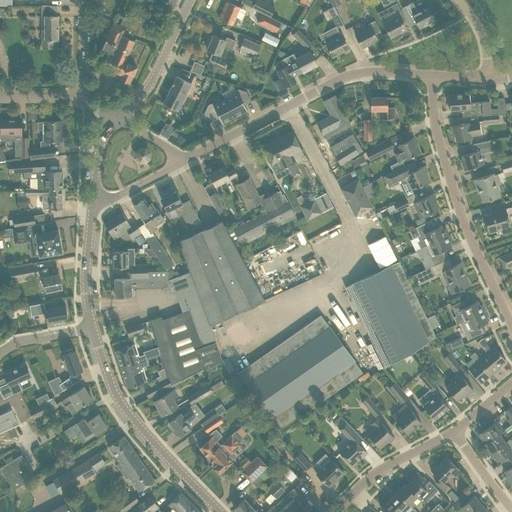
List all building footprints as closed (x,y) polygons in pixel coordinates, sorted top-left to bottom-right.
[(146,0),(160,10),(166,2),(173,6),(175,0),(146,0)] [(252,8),(270,16),(274,7),(259,0),(257,0),(257,2),(255,1),(252,8)] [(219,19),(228,23),(235,25),(240,13),(237,12),(239,7),(226,2),(219,19)] [(401,8),(411,26),(417,23),(419,28),(434,20),(427,7),(417,12),(412,2),(401,8)] [(390,13),(380,17),(390,37),(405,29),(399,17),(402,15),(396,4),(391,7),(390,8),(389,10),(390,13)] [(41,17),(44,17),(44,31),(41,31),(41,38),(41,48),(42,48),(42,47),(51,47),(51,40),(58,40),(58,16),(54,16),(54,12),(57,12),(57,6),(41,6),(41,17)] [(247,6),(244,12),(253,17),(257,10),(247,6)] [(343,24),(337,14),(336,14),(332,7),(322,12),(326,20),(331,17),(336,28),(343,24)] [(257,10),(253,19),(270,28),(275,19),(257,10)] [(122,75),(120,79),(128,83),(146,42),(143,41),(150,25),(125,14),(125,13),(125,12),(124,12),(123,12),(122,12),(122,13),(121,13),(122,14),(122,15),(123,17),(119,25),(113,22),(101,51),(107,53),(101,66),(122,75)] [(369,27),(355,34),(362,47),(377,40),(374,34),(380,31),(375,21),(368,24),(369,27)] [(325,43),(333,56),(348,48),(337,28),(329,32),(332,39),(325,43)] [(292,34),(306,48),(311,43),(297,29),(292,34)] [(212,52),(209,60),(216,63),(220,54),(228,58),(235,41),(226,37),(225,40),(213,35),(212,37),(210,37),(208,40),(209,42),(206,49),(212,52)] [(239,48),(256,55),(260,46),(243,39),(239,48)] [(296,59),(290,62),(296,74),(302,71),(303,72),(317,64),(310,51),(296,59)] [(290,62),(287,56),(280,60),(280,61),(276,63),(275,66),(277,71),(276,71),(285,87),(286,86),(287,87),(293,84),(292,83),(295,81),(293,76),(296,74),(290,62)] [(200,74),(204,64),(194,60),(190,70),(200,74)] [(163,103),(177,110),(191,83),(176,76),(173,82),(171,84),(172,84),(163,103)] [(244,105),(251,101),(246,91),(238,89),(235,90),(237,93),(225,99),(234,117),(247,110),(244,105)] [(286,90),(278,94),(281,99),(288,95),(286,90)] [(469,93),(448,95),(450,110),(463,109),(464,116),(462,116),(462,117),(482,115),(497,114),(497,109),(490,109),(489,104),(470,105),(469,93)] [(320,129),(321,131),(325,138),(350,125),(334,95),(323,101),(331,116),(327,119),(326,118),(317,123),(320,129)] [(371,110),(379,110),(379,119),(395,118),(395,107),(387,108),(386,97),(370,97),(371,107),(371,110)] [(234,117),(225,99),(213,105),(212,103),(208,105),(203,114),(210,117),(212,122),(219,118),(222,123),(234,117)] [(497,114),(482,115),(483,123),(498,121),(498,114),(497,114)] [(0,119),(1,133),(1,140),(14,140),(14,136),(21,136),(21,118),(13,119),(1,120),(1,119),(0,119)] [(29,149),(30,159),(55,156),(54,146),(47,147),(47,141),(61,141),(61,140),(59,140),(59,130),(61,130),(61,121),(45,121),(45,134),(42,134),(42,141),(39,141),(40,148),(29,149)] [(451,126),(452,130),(454,129),(456,141),(471,139),(471,136),(479,135),(478,129),(480,129),(479,122),(468,124),(468,123),(451,126)] [(162,129),(159,135),(167,139),(170,134),(162,129)] [(170,134),(167,139),(174,143),(179,135),(172,131),(170,134)] [(303,155),(300,150),(301,149),(292,131),(274,140),(288,166),(293,163),(289,156),(292,154),(294,159),(303,155)] [(342,151),(335,156),(340,164),(358,153),(363,150),(357,141),(352,133),(337,143),(342,151)] [(179,135),(175,142),(181,146),(186,139),(179,135)] [(399,152),(394,155),(398,163),(402,161),(404,160),(411,156),(420,152),(413,137),(404,142),(396,146),(399,152)] [(288,166),(274,140),(261,147),(271,166),(279,162),(282,169),(288,166)] [(370,160),(393,148),(389,140),(366,152),(370,160)] [(461,155),(462,158),(460,158),(464,170),(484,164),(481,154),(492,151),(489,141),(473,144),(475,151),(461,155)] [(134,160),(148,163),(151,149),(138,146),(134,160)] [(511,154),(503,157),(505,163),(511,160),(511,154)] [(354,166),(362,163),(359,156),(351,160),(354,166)] [(36,160),(8,162),(8,173),(23,172),(23,179),(30,179),(30,188),(37,188),(45,188),(45,189),(62,188),(61,170),(51,170),(44,170),(36,171),(36,160)] [(511,160),(505,163),(502,164),(505,172),(511,169),(511,160)] [(393,171),(384,176),(389,187),(406,179),(408,182),(411,189),(414,188),(420,185),(423,184),(423,185),(428,182),(427,181),(429,181),(424,169),(426,168),(425,165),(417,169),(408,173),(404,166),(393,171)] [(209,174),(215,186),(237,175),(234,169),(226,173),(223,166),(209,174)] [(500,196),(497,185),(501,184),(498,174),(494,175),(494,173),(473,179),(476,189),(478,189),(482,202),(500,196)] [(281,195),(279,191),(277,192),(277,191),(267,196),(266,194),(259,198),(249,177),(236,184),(248,209),(260,203),(264,212),(233,228),(242,245),(295,217),(287,200),(285,201),(281,195)] [(368,198),(362,186),(358,179),(340,188),(355,217),(373,207),(368,198)] [(370,182),(362,186),(368,198),(377,193),(374,187),(373,187),(370,182)] [(276,185),(279,191),(281,195),(285,192),(280,183),(276,185)] [(30,188),(25,188),(25,195),(49,195),(50,200),(45,200),(43,202),(43,207),(45,208),(50,208),(52,208),(62,208),(62,188),(45,189),(45,188),(37,188),(30,188)] [(167,193),(160,196),(161,198),(160,199),(167,211),(174,207),(179,216),(186,213),(181,204),(182,203),(175,191),(168,195),(167,193)] [(208,196),(214,208),(221,204),(215,192),(208,196)] [(438,210),(434,201),(436,200),(433,193),(431,194),(413,203),(415,208),(420,218),(438,210)] [(144,199),(133,206),(139,215),(144,223),(138,227),(142,234),(147,241),(166,269),(170,266),(173,264),(154,236),(152,233),(157,230),(155,227),(165,221),(163,218),(157,208),(155,209),(154,208),(151,203),(148,205),(144,199)] [(314,199),(300,206),(304,213),(318,206),(314,199)] [(387,208),(390,214),(401,208),(402,208),(409,205),(406,199),(387,208)] [(318,206),(304,213),(307,220),(321,213),(318,206)] [(193,209),(186,213),(194,228),(201,224),(193,209)] [(497,213),(484,217),(489,232),(496,230),(496,228),(500,227),(501,229),(502,233),(511,231),(510,226),(509,224),(505,209),(496,211),(497,213)] [(132,241),(142,234),(138,227),(136,224),(131,227),(122,213),(104,224),(114,239),(126,231),(132,241)] [(35,224),(33,215),(13,219),(14,228),(35,224)] [(417,241),(420,248),(447,235),(445,229),(443,230),(441,225),(431,230),(428,222),(430,221),(430,220),(408,230),(412,238),(417,235),(419,240),(417,241)] [(182,250),(191,271),(209,325),(265,300),(259,289),(255,280),(250,272),(243,260),(244,260),(222,221),(178,240),(182,250)] [(57,230),(40,233),(39,224),(35,224),(14,228),(12,228),(14,243),(32,241),(32,244),(37,243),(39,255),(39,256),(62,252),(62,251),(61,251),(60,244),(59,238),(58,231),(58,230),(57,230)] [(445,259),(442,251),(451,246),(449,242),(450,241),(447,235),(420,248),(417,250),(425,269),(430,267),(445,259)] [(511,250),(499,257),(505,269),(511,265),(511,250)] [(131,267),(131,272),(147,271),(147,264),(134,265),(134,257),(134,251),(113,251),(114,267),(131,267)] [(463,271),(464,270),(460,262),(450,267),(447,260),(449,259),(448,258),(445,259),(430,267),(425,269),(413,275),(417,284),(441,272),(451,294),(470,285),(463,271)] [(345,287),(384,368),(435,336),(398,261),(345,287)] [(9,268),(11,282),(35,277),(32,263),(9,268)] [(43,278),(46,291),(62,288),(59,274),(49,276),(47,269),(41,270),(43,278)] [(171,275),(167,275),(167,279),(167,281),(168,281),(177,277),(172,269),(171,270),(171,275)] [(163,284),(168,284),(167,281),(167,279),(167,275),(167,270),(147,271),(131,272),(125,272),(126,278),(114,279),(116,297),(131,296),(130,286),(133,286),(134,289),(164,288),(163,284)] [(168,284),(169,289),(171,294),(181,290),(189,311),(161,321),(160,317),(149,320),(164,368),(167,379),(170,387),(203,370),(222,360),(209,325),(191,271),(177,277),(168,281),(167,281),(168,284)] [(465,320),(484,311),(481,305),(480,306),(477,301),(468,305),(465,299),(451,305),(456,316),(454,317),(457,324),(459,323),(465,320)] [(44,302),(29,305),(31,316),(44,313),(46,322),(52,321),(53,323),(62,321),(61,319),(68,318),(65,305),(45,309),(44,302)] [(478,327),(487,322),(485,317),(487,316),(484,311),(465,320),(459,323),(467,340),(481,333),(478,327)] [(237,373),(279,430),(362,371),(320,314),(237,373)] [(144,331),(142,323),(126,329),(128,336),(144,331)] [(461,336),(454,340),(457,347),(464,343),(461,336)] [(115,350),(121,368),(146,359),(145,354),(135,357),(131,345),(115,350)] [(483,350),(486,353),(498,366),(505,360),(494,346),(490,349),(487,346),(483,350)] [(65,353),(62,354),(65,360),(63,361),(66,369),(68,369),(70,375),(82,370),(75,350),(72,351),(71,348),(65,351),(65,353)] [(456,349),(451,353),(455,358),(460,354),(456,349)] [(474,352),(470,355),(489,377),(499,368),(498,366),(486,353),(479,358),(474,352)] [(443,358),(454,371),(460,366),(449,353),(443,358)] [(489,377),(470,355),(469,356),(475,362),(468,368),(481,384),(489,377)] [(146,359),(121,368),(128,388),(144,382),(143,382),(147,381),(145,375),(141,376),(139,368),(148,365),(146,359)] [(8,382),(0,385),(0,392),(3,398),(22,390),(18,382),(30,376),(25,365),(16,369),(16,368),(15,368),(16,369),(14,370),(13,369),(13,370),(4,374),(8,382)] [(167,379),(164,368),(157,372),(159,376),(156,378),(159,383),(167,379)] [(420,378),(430,390),(432,388),(436,385),(426,373),(420,378)] [(445,387),(457,401),(463,396),(464,397),(473,390),(460,375),(459,376),(457,374),(449,380),(451,383),(445,387)] [(69,378),(58,384),(63,390),(73,384),(69,378)] [(159,383),(144,390),(148,398),(162,390),(169,387),(170,387),(167,379),(159,383)] [(388,388),(401,403),(408,397),(407,396),(402,391),(395,382),(388,388)] [(186,397),(191,405),(212,392),(208,385),(186,397)] [(75,391),(61,400),(64,406),(66,405),(72,401),(77,408),(91,399),(83,386),(75,391)] [(406,388),(402,391),(407,396),(410,393),(406,388)] [(432,388),(430,390),(418,400),(434,420),(448,408),(435,393),(432,388)] [(154,401),(162,415),(177,406),(172,399),(177,396),(174,389),(154,401)] [(9,413),(26,408),(22,395),(5,400),(9,413)] [(361,401),(374,417),(380,411),(367,396),(361,401)] [(43,403),(28,410),(32,420),(47,412),(43,403)] [(404,414),(396,421),(407,434),(421,422),(405,404),(400,409),(404,414)] [(198,420),(203,427),(218,416),(213,409),(198,420)] [(187,422),(194,416),(190,410),(182,416),(180,413),(169,422),(170,423),(169,424),(169,426),(172,429),(173,429),(174,429),(179,435),(191,426),(187,422)] [(63,431),(69,439),(81,431),(84,436),(93,431),(95,434),(106,427),(98,414),(87,421),(84,417),(63,431)] [(339,425),(338,427),(350,440),(338,451),(352,465),(361,457),(362,458),(367,453),(357,443),(362,439),(340,415),(335,420),(339,425)] [(218,416),(203,427),(207,433),(222,422),(218,416)] [(0,432),(14,426),(10,418),(0,422),(0,432)] [(367,434),(379,448),(387,441),(389,442),(394,438),(377,418),(371,423),(375,428),(367,434)] [(482,435),(486,442),(498,433),(499,433),(503,430),(496,421),(478,434),(480,437),(482,435)] [(199,448),(208,457),(215,451),(214,450),(220,445),(216,441),(222,435),(216,429),(213,431),(208,434),(211,437),(199,448)] [(215,451),(208,457),(215,465),(213,467),(219,473),(232,462),(227,457),(240,445),(237,442),(242,437),(236,430),(235,431),(225,439),(226,440),(220,445),(214,450),(215,451)] [(487,451),(489,454),(505,442),(499,433),(498,433),(486,442),(484,443),(489,450),(487,451)] [(116,464),(123,474),(139,463),(135,457),(137,456),(137,457),(137,456),(123,436),(108,446),(119,462),(116,464)] [(499,460),(502,464),(511,457),(511,449),(511,451),(505,442),(489,454),(490,456),(492,454),(497,461),(499,460)] [(86,460),(51,480),(59,494),(96,475),(94,472),(105,465),(98,453),(86,460)] [(311,465),(300,453),(293,459),(305,471),(311,465)] [(6,464),(0,467),(0,469),(10,486),(12,490),(33,478),(21,455),(13,460),(11,457),(4,461),(6,464)] [(241,471),(251,481),(267,465),(257,455),(241,471)] [(454,478),(461,472),(446,457),(435,468),(433,467),(430,469),(439,478),(435,482),(445,492),(450,488),(445,483),(452,475),(454,478)] [(506,479),(508,481),(511,477),(511,457),(502,464),(506,469),(504,471),(508,477),(506,479)] [(332,480),(342,471),(331,459),(316,473),(329,487),(334,482),(332,480)] [(139,463),(123,474),(126,478),(129,476),(139,491),(154,480),(141,461),(140,461),(140,462),(139,463)] [(285,476),(291,481),(296,475),(290,470),(285,476)] [(431,496),(438,490),(428,480),(427,482),(416,472),(410,479),(412,480),(406,486),(417,497),(424,504),(427,501),(423,497),(428,493),(431,496)] [(257,476),(253,480),(257,484),(261,480),(257,476)] [(267,490),(275,499),(285,490),(277,482),(267,490)] [(413,501),(417,497),(406,486),(405,484),(399,490),(397,488),(395,490),(412,508),(413,507),(416,504),(413,501)] [(10,497),(21,511),(23,511),(33,505),(22,488),(10,497)] [(294,489),(290,493),(295,498),(299,494),(294,489)] [(417,511),(413,507),(412,508),(395,490),(393,492),(395,494),(389,500),(401,511),(417,511)] [(169,503),(177,511),(200,511),(181,492),(169,503)] [(128,508),(139,501),(134,493),(117,505),(118,507),(122,511),(124,511),(129,509),(128,508)] [(1,499),(7,511),(18,511),(10,495),(1,499)] [(303,498),(312,507),(315,504),(307,495),(303,498)] [(470,511),(483,502),(481,500),(479,501),(474,495),(468,500),(464,495),(453,505),(457,510),(454,511),(470,511)] [(128,511),(150,511),(158,506),(149,496),(128,511)] [(234,508),(237,511),(253,511),(256,510),(245,498),(234,508)] [(401,511),(389,500),(383,506),(382,504),(380,506),(385,511),(401,511)] [(483,502),(470,511),(487,511),(488,511),(483,506),(485,504),(483,502)] [(307,503),(303,507),(307,511),(311,508),(307,503)] [(432,511),(441,511),(444,509),(438,503),(431,511),(432,511)]
